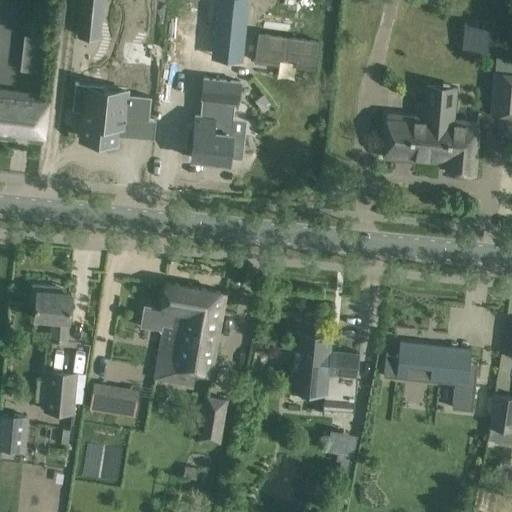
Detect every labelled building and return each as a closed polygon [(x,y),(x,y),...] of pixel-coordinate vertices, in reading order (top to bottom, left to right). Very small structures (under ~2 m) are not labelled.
[(81,0),(78,34),(98,36),(102,0),(81,0)] [(237,41),(241,0),(209,0),(205,38),(237,41)] [(458,22),(458,49),(482,50),(482,22),(458,22)] [(262,25),(260,53),(284,55),(285,49),(303,50),(302,56),(320,57),(322,29),(262,25)] [(511,58),(496,57),(491,114),(511,115),(511,58)] [(228,161),(230,141),(231,133),(234,101),(237,101),(240,81),(203,77),(201,98),(205,98),(203,116),(195,115),(193,137),(191,157),(228,161)] [(421,117),(386,113),(382,157),(446,163),(445,171),(472,173),(477,122),(454,120),(457,86),(424,83),(421,117)] [(42,142),(48,95),(0,89),(0,136),(14,138),(15,132),(29,134),(28,140),(42,142)] [(87,99),(83,137),(100,139),(100,141),(117,143),(119,128),(124,128),(125,119),(136,120),(139,97),(127,96),(128,94),(105,91),(88,90),(87,99)] [(157,306),(144,304),(140,326),(153,328),(162,329),(154,378),(170,381),(172,369),(211,376),(226,292),(166,282),(161,308),(157,307),(157,306)] [(69,321),(70,312),(71,292),(55,291),(55,286),(32,284),(30,303),(35,303),(34,318),(53,319),(51,341),(66,342),(68,321),(69,321)] [(297,334),(296,334),(290,390),(313,392),(311,412),(323,413),(324,407),(354,410),(359,352),(330,349),(331,332),(318,331),(318,332),(297,330),(297,334)] [(462,408),(472,410),(476,369),(477,363),(472,363),(469,362),(445,360),(447,347),(433,346),(431,346),(427,345),(427,342),(399,339),(398,355),(386,353),(383,375),(395,377),(395,376),(405,377),(406,373),(407,362),(431,365),(430,375),(430,380),(439,381),(454,383),(452,402),(453,402),(452,407),(462,408)] [(44,409),(72,412),(75,372),(48,369),(44,409)] [(405,378),(406,400),(426,399),(425,377),(405,378)] [(117,387),(113,411),(136,415),(140,390),(117,387)] [(490,427),(511,430),(511,395),(496,393),(490,427)] [(221,444),(229,398),(205,394),(201,421),(205,421),(203,432),(200,432),(198,440),(221,444)] [(27,416),(0,412),(0,447),(24,450),(27,416)] [(69,445),(71,429),(62,428),(60,443),(69,445)]
